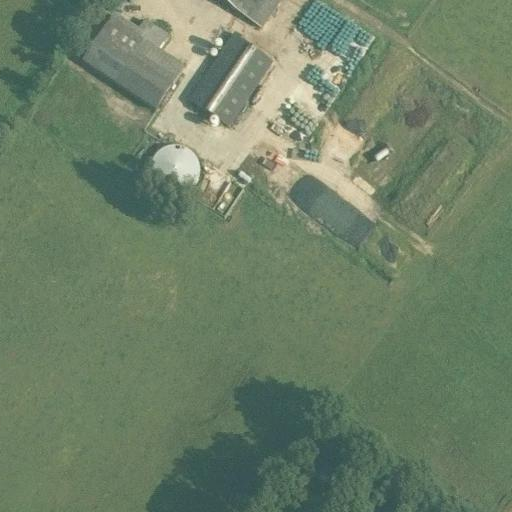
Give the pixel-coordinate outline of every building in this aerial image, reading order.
[(221,0),(265,29),(284,0),(221,0)] [(139,31),(114,15),(82,64),(156,113),(185,70),(159,53),(169,37),(145,21),(139,31)] [(230,131),(274,65),(240,43),(242,40),(234,35),(189,103),(230,131)] [(81,154),(109,145),(106,136),(78,146),(81,154)] [(175,197),(180,197),(184,196),(188,194),(191,191),(194,188),(196,184),(198,180),(199,175),(199,171),(198,167),(197,163),(195,159),(192,155),(188,152),(184,150),(180,149),(176,148),(171,148),(167,149),(163,151),(159,153),(156,156),(153,160),(151,164),(150,168),(150,173),(150,177),(151,181),(153,185),(156,189),(159,192),(163,194),(167,196),(171,197),(175,197)]
